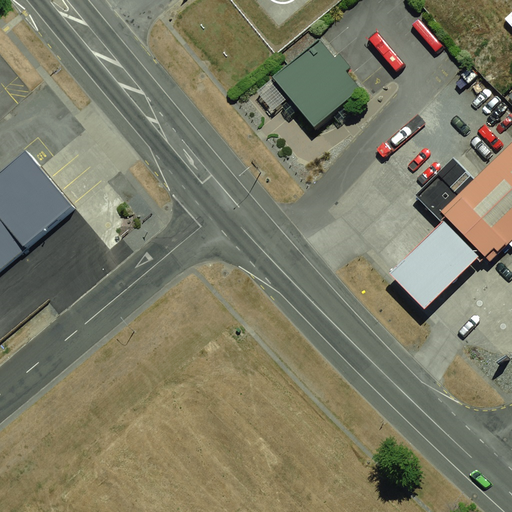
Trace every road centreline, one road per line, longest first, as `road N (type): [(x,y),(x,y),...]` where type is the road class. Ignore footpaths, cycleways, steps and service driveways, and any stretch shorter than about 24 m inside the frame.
road 1 (residential): [(0,394),(216,214)]
road 2 (trunk): [(216,214),(37,0)]
road 3 (trunk): [(79,0),(240,194)]
road 4 (trunk): [(398,387),(306,310),(216,214)]
road 5 (trunk): [(240,194),(398,387)]
road 6 (trunk): [(491,472),(398,387)]
